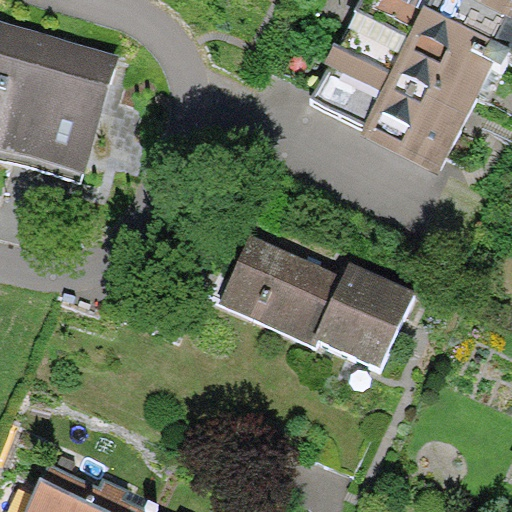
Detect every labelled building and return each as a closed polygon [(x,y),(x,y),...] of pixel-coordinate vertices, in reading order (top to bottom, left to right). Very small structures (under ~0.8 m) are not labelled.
[(511,22),(463,0),(362,0),(309,112),(439,174),(511,22)] [(511,19),(511,0),(463,0),(511,22),(511,19)] [(0,156),(79,180),(114,63),(0,29),(0,156)] [(378,372),(411,298),(347,270),(341,283),(247,242),(217,311),(311,352),(314,345),(378,372)] [(135,511),(46,472),(27,511),(135,511)]
